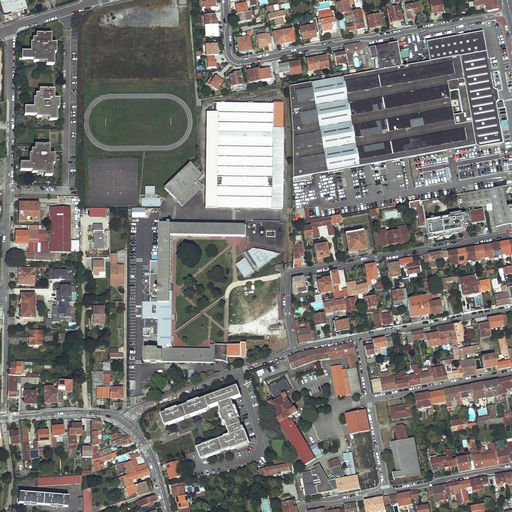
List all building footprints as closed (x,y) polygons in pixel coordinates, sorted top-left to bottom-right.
[(11,14),(16,12),(15,11),(11,0),(0,0),(0,1),(3,12),(4,14),(6,14),(11,12),(11,14)] [(11,0),(15,11),(27,7),(24,0),(11,0)] [(338,3),(340,14),(345,13),(352,12),(352,11),(349,1),(347,1),(344,2),(343,0),(340,1),(341,2),(338,3)] [(430,2),(432,14),(444,12),(441,0),(430,2)] [(236,4),(238,13),(247,11),(246,2),(236,4)] [(407,6),(409,19),(414,18),(414,15),(422,13),(419,3),(407,6)] [(389,8),(392,22),(401,20),(398,6),(389,8)] [(285,10),(274,12),(273,9),(270,10),(270,13),(268,14),(269,19),(274,18),(276,26),(282,25),(284,24),(283,16),(286,15),(285,10)] [(366,10),(370,29),(382,26),(380,14),(370,16),(370,15),(371,15),(370,10),(368,11),(367,9),(366,10)] [(357,10),(352,11),(352,12),(353,15),(354,23),(356,29),(360,28),(360,27),(364,26),(361,12),(358,13),(357,10)] [(237,13),(239,22),(251,19),(250,11),(247,11),(238,13),(237,13)] [(319,16),(323,32),(332,31),(333,32),(337,31),(334,18),(333,18),(332,13),(319,16)] [(203,26),(205,26),(218,25),(217,20),(216,20),(215,15),(202,16),(203,26)] [(319,33),(316,18),(312,19),(314,25),(300,27),(303,38),(311,36),(312,38),(316,37),(316,34),(319,33)] [(205,26),(205,35),(218,35),(218,25),(205,26)] [(283,31),(285,43),(295,41),(293,29),(283,31)] [(20,50),(20,57),(32,58),(31,59),(37,59),(37,57),(44,58),(44,62),(52,62),(52,50),(54,51),(54,46),(52,46),(52,41),(46,41),(46,36),(48,36),(49,32),(34,31),(33,36),(30,36),(30,40),(28,40),(28,46),(30,46),(30,50),(20,50)] [(274,32),(276,44),(285,43),(283,31),(274,32)] [(270,33),(257,36),(259,49),(270,47),(269,44),(272,44),(270,33)] [(375,46),(377,57),(379,69),(289,85),(293,135),(294,183),(305,180),(305,181),(311,181),(310,175),(314,175),(344,169),(367,165),(389,161),(405,158),(472,146),(476,149),(502,144),(495,104),(498,101),(497,92),(493,90),(483,33),(426,43),(430,62),(401,67),(397,42),(375,46)] [(238,38),(240,50),(251,49),(249,37),(238,38)] [(351,51),(362,49),(361,43),(344,46),(345,52),(347,62),(349,70),(354,69),(353,67),(351,68),(350,66),(353,65),(351,58),(352,56),(351,51)] [(207,45),(207,56),(208,56),(214,55),(219,55),(218,44),(207,45)] [(333,54),(335,64),(347,62),(345,52),(333,54)] [(316,57),(319,69),(328,67),(326,55),(316,57)] [(306,59),(308,71),(319,69),(316,57),(306,59)] [(289,70),(290,74),(301,72),(299,61),(288,63),(289,70)] [(279,66),(280,72),(289,70),(288,63),(281,64),(281,65),(279,66)] [(259,70),(261,80),(272,78),(269,66),(265,67),(265,69),(259,70)] [(247,70),(250,83),(261,80),(259,70),(258,68),(247,70)] [(230,76),(232,86),(243,84),(241,72),(235,73),(235,75),(230,76)] [(212,77),(208,83),(217,89),(223,81),(216,76),(214,79),(212,77)] [(23,105),(23,113),(34,113),(34,115),(40,115),(40,113),(47,113),(48,118),(54,118),(55,107),(57,107),(57,103),(55,103),(55,97),(50,96),(50,93),(52,92),(53,87),(38,87),(38,91),(34,91),(34,95),(32,96),(32,101),(34,101),(34,105),(23,105)] [(272,113),(269,113),(269,103),(226,103),(226,113),(223,113),(218,113),(213,113),(212,208),(277,208),(282,208),(283,128),(282,128),(282,103),(272,103),(272,113)] [(44,175),(50,176),(50,164),(52,164),(52,159),(50,159),(50,154),(45,154),(45,149),(48,149),(48,145),(33,145),(33,149),(30,149),(30,154),(28,153),(28,158),(30,159),(30,163),(19,162),(19,170),(31,170),(32,173),(36,173),(36,170),(44,170),(44,175)] [(192,163),(165,188),(168,191),(183,206),(202,187),(199,184),(197,181),(196,181),(202,175),(192,163)] [(197,181),(199,184),(205,178),(203,175),(197,181)] [(160,207),(160,198),(155,198),(155,186),(145,186),(145,198),(141,198),(141,207),(160,207)] [(477,207),(491,205),(496,227),(510,223),(507,207),(502,186),(462,193),(462,195),(463,205),(476,203),(477,207)] [(416,207),(420,227),(425,226),(425,221),(422,206),(420,206),(419,201),(408,203),(409,208),(416,207)] [(38,208),(38,203),(33,203),(25,203),(19,203),(19,207),(19,217),(19,221),(25,221),(33,221),(38,221),(38,216),(38,208)] [(48,223),(50,252),(70,253),(69,228),(68,207),(52,208),(53,222),(48,223)] [(369,210),(370,216),(378,215),(377,208),(369,210)] [(469,212),(471,224),(475,223),(475,222),(484,220),(482,210),(469,212)] [(425,226),(428,239),(431,239),(431,235),(433,235),(434,238),(451,235),(457,234),(456,228),(458,228),(459,231),(463,230),(462,225),(463,225),(466,225),(464,213),(425,221),(425,226)] [(331,217),(332,225),(340,223),(339,215),(331,217)] [(311,226),(313,238),(318,237),(316,227),(327,225),(329,238),(334,237),(332,225),(331,217),(310,220),(310,223),(311,226)] [(145,349),(145,362),(216,364),(216,362),(220,362),(221,362),(224,361),(225,359),(225,357),(225,345),(211,346),(211,350),(170,349),(170,346),(172,346),(173,293),(171,292),(172,236),(250,237),(250,223),(246,223),(246,226),(171,224),(169,224),(169,222),(161,222),(160,261),(152,261),(151,294),(146,294),(146,303),(144,303),(144,318),(146,319),(145,327),(155,328),(155,335),(159,335),(159,349),(145,349)] [(95,239),(95,249),(104,249),(104,231),(102,230),(102,223),(94,223),(94,239),(95,239)] [(250,237),(250,242),(266,246),(267,234),(267,229),(267,224),(262,224),(255,223),(250,223),(250,237)] [(267,234),(266,246),(284,249),(284,250),(285,224),(281,224),(274,224),(267,224),(267,229),(275,229),(275,235),(267,234)] [(463,225),(462,225),(463,230),(459,231),(458,228),(456,228),(457,234),(451,235),(451,236),(464,233),(463,225)] [(16,227),(16,243),(28,243),(28,242),(43,242),(44,242),(44,226),(28,226),(28,228),(16,227)] [(302,227),(304,239),(313,238),(311,226),(302,227)] [(378,231),(380,246),(409,242),(406,226),(398,228),(399,231),(386,233),(386,230),(378,231)] [(344,234),(348,253),(366,250),(362,230),(344,234)] [(499,243),(502,255),(506,254),(506,255),(511,255),(508,241),(499,243)] [(35,252),(42,252),(43,242),(28,242),(28,243),(28,249),(36,249),(35,252)] [(314,245),(316,259),(321,258),(321,257),(328,256),(326,243),(314,245)] [(490,244),(493,258),(498,257),(497,255),(502,255),(499,243),(490,244)] [(488,259),(493,258),(490,244),(482,246),(484,258),(488,257),(488,259)] [(473,247),(476,261),(480,260),(480,258),(484,258),(482,246),(473,247)] [(293,263),(293,269),(301,267),(299,258),(303,258),(301,247),(293,249),(293,263)] [(464,249),(467,261),(470,260),(471,262),(476,261),(473,247),(464,249)] [(279,254),(253,248),(247,252),(256,266),(257,268),(279,255),(279,254)] [(456,250),(459,264),(463,263),(463,262),(467,261),(464,249),(456,250)] [(448,257),(449,264),(453,264),(453,265),(459,264),(456,250),(447,252),(448,257)] [(430,264),(431,269),(437,268),(435,260),(448,257),(447,252),(447,251),(428,254),(430,264)] [(256,266),(247,252),(243,254),(244,257),(246,257),(252,268),(256,266)] [(117,266),(114,266),(114,262),(117,262),(117,253),(110,254),(110,281),(118,281),(118,283),(123,283),(124,266),(117,266)] [(252,268),(246,257),(244,257),(237,262),(245,275),(254,270),(252,268)] [(94,272),(94,276),(103,276),(104,261),(93,261),(93,272),(94,272)] [(406,264),(408,274),(421,272),(419,261),(406,264)] [(388,264),(390,273),(395,272),(395,276),(402,275),(399,262),(388,264)] [(365,266),(368,282),(372,281),(378,280),(375,264),(365,266)] [(503,268),(504,275),(506,274),(506,275),(511,274),(511,271),(511,267),(503,268)] [(21,280),(18,280),(18,285),(30,285),(30,280),(35,280),(35,273),(33,273),(33,268),(21,268),(21,280)] [(49,270),(49,279),(72,279),(72,274),(66,274),(66,270),(49,270)] [(334,292),(335,299),(344,298),(346,297),(350,296),(348,288),(344,289),(344,292),(340,293),(338,285),(339,284),(337,271),(331,272),(335,292),(334,292)] [(292,279),(292,294),(307,291),(306,286),(307,286),(308,285),(308,284),(308,283),(307,282),(306,282),(305,276),(292,279)] [(457,276),(440,280),(442,291),(447,291),(446,283),(455,281),(455,286),(459,286),(458,285),(457,276)] [(457,276),(458,285),(461,284),(463,295),(481,292),(479,282),(475,282),(474,277),(461,279),(461,278),(460,278),(459,276),(457,276)] [(319,281),(321,293),(333,292),(330,277),(324,278),(325,280),(319,281)] [(403,282),(404,287),(406,286),(411,285),(410,278),(403,280),(403,282)] [(479,282),(481,292),(486,291),(486,288),(490,288),(489,280),(479,282)] [(348,288),(350,296),(356,295),(363,294),(366,294),(370,293),(368,287),(368,284),(356,287),(354,287),(354,283),(347,284),(348,288)] [(427,301),(429,314),(445,311),(443,300),(431,302),(429,291),(428,291),(426,284),(424,285),(426,297),(427,301)] [(53,322),(60,322),(60,313),(66,313),(66,317),(72,317),(72,306),(70,306),(71,301),(70,301),(70,296),(71,296),(71,285),(60,285),(60,292),(58,292),(58,301),(60,301),(59,306),(53,306),(53,322)] [(407,291),(408,300),(410,316),(416,315),(416,317),(428,314),(423,287),(407,291)] [(393,291),(395,307),(405,305),(404,300),(408,300),(407,291),(407,289),(393,291)] [(494,295),(496,307),(504,305),(510,304),(509,299),(508,293),(494,295)] [(356,299),(358,311),(365,310),(363,298),(363,294),(356,295),(356,299)] [(20,308),(21,318),(35,318),(35,295),(20,295),(20,301),(17,301),(17,304),(19,305),(20,308)] [(364,298),(367,313),(372,312),(371,308),(378,307),(376,296),(366,298),(364,298)] [(346,312),(347,313),(358,311),(356,299),(347,300),(345,301),(346,312)] [(324,304),(325,314),(331,313),(331,314),(342,312),(342,311),(345,310),(345,312),(346,312),(345,301),(345,300),(340,301),(340,300),(335,301),(330,302),(328,302),(328,303),(324,304)] [(302,307),(304,314),(311,313),(310,305),(302,307)] [(94,315),(95,323),(99,324),(99,320),(104,321),(104,307),(93,307),(93,315),(94,315)] [(380,315),(381,325),(392,324),(390,313),(381,314),(381,310),(379,310),(380,315)] [(373,313),(376,330),(382,328),(381,325),(380,315),(379,315),(379,312),(373,313)] [(314,316),(315,326),(327,324),(325,314),(314,316)] [(494,316),(487,317),(488,322),(489,328),(504,326),(502,315),(494,316)] [(348,319),(334,320),(335,330),(349,329),(348,319)] [(294,321),(298,344),(312,341),(312,339),(315,338),(314,330),(311,331),(309,323),(306,324),(307,328),(300,330),(299,325),(298,320),(294,321)] [(462,341),(463,341),(460,322),(456,323),(452,324),(457,348),(463,347),(462,341)] [(480,337),(491,335),(489,328),(488,322),(478,324),(480,337)] [(447,325),(437,327),(438,333),(439,339),(450,337),(451,342),(454,360),(459,359),(457,348),(452,324),(447,325)] [(418,330),(411,332),(413,340),(425,337),(425,335),(424,329),(418,330)] [(29,332),(29,345),(33,345),(38,345),(41,345),(41,332),(36,332),(36,330),(35,330),(35,332),(29,332)] [(438,333),(425,335),(425,337),(427,347),(440,344),(439,339),(438,333)] [(57,340),(57,343),(64,343),(64,334),(54,334),(54,340),(57,340)] [(379,338),(372,339),(373,344),(374,348),(387,346),(385,337),(379,338)] [(500,361),(499,358),(495,359),(496,364),(498,370),(504,368),(511,367),(508,348),(506,338),(498,339),(501,354),(503,354),(505,361),(500,361)] [(362,393),(356,362),(357,362),(353,343),(300,354),(295,355),(288,358),(293,370),(315,362),(331,358),(348,355),(350,363),(351,370),(348,371),(350,378),(348,378),(347,370),(345,371),(344,368),(342,369),(341,366),(333,368),(338,397),(351,395),(350,389),(346,390),(344,382),(350,381),(353,395),(362,393)] [(229,345),(229,357),(246,357),(246,344),(237,344),(237,345),(229,345)] [(375,356),(374,348),(373,344),(364,345),(367,363),(376,361),(375,359),(375,356)] [(465,354),(473,353),(471,346),(463,347),(457,348),(459,359),(465,358),(465,354)] [(494,354),(481,356),(483,367),(496,364),(495,359),(494,354)] [(348,355),(331,358),(331,361),(347,358),(348,363),(350,363),(348,355)] [(389,376),(382,378),(379,358),(375,359),(376,361),(382,391),(388,390),(395,389),(393,376),(391,366),(388,367),(389,376)] [(460,362),(463,376),(470,375),(476,373),(473,358),(460,361),(460,362)] [(434,368),(432,359),(430,360),(431,365),(434,381),(440,380),(447,379),(444,366),(434,368)] [(449,365),(451,365),(450,359),(443,360),(444,366),(447,379),(455,377),(463,376),(460,362),(455,363),(457,371),(450,372),(449,365)] [(375,374),(370,376),(371,383),(373,393),(382,391),(376,361),(367,363),(368,366),(374,365),(375,374)] [(11,363),(10,375),(21,375),(21,369),(24,369),(24,365),(32,365),(32,363),(21,362),(21,363),(11,363)] [(97,389),(97,398),(108,399),(109,388),(110,388),(110,382),(110,364),(103,363),(103,372),(91,372),(92,376),(93,376),(92,389),(97,389)] [(422,372),(421,368),(418,369),(421,384),(427,383),(434,381),(431,365),(427,365),(428,371),(422,372)] [(413,369),(414,374),(406,375),(408,386),(415,385),(421,384),(418,369),(418,368),(413,369)] [(401,371),(402,374),(393,376),(395,389),(402,387),(408,386),(406,375),(405,371),(401,371)] [(507,393),(507,389),(511,387),(511,377),(506,379),(499,380),(501,394),(502,398),(507,397),(506,393),(507,393)] [(8,378),(8,397),(16,397),(16,396),(18,396),(18,391),(17,391),(17,383),(21,383),(21,378),(8,378)] [(293,390),(285,378),(269,388),(278,401),(275,403),(273,398),(268,401),(271,407),(273,407),(279,419),(306,465),(317,460),(292,417),(298,413),(296,409),(295,410),(287,398),(288,397),(286,394),(293,390)] [(59,380),(59,386),(66,386),(66,391),(67,391),(67,392),(70,392),(70,391),(72,391),(72,381),(59,380)] [(493,381),(484,383),(486,397),(501,394),(499,380),(493,381)] [(110,388),(110,398),(122,399),(122,388),(112,388),(112,382),(110,382),(110,388)] [(482,395),(484,403),(487,403),(486,397),(484,383),(478,384),(472,385),(474,397),(475,405),(479,404),(478,397),(482,395)] [(465,386),(459,387),(461,399),(474,397),(472,385),(465,386)] [(45,387),(45,401),(52,401),(52,404),(57,404),(57,403),(57,394),(58,390),(54,390),(54,387),(45,387)] [(238,387),(162,415),(165,425),(169,424),(170,425),(208,412),(208,411),(221,407),(223,413),(221,414),(226,425),(227,424),(232,436),(199,449),(202,458),(205,457),(206,458),(232,449),(232,450),(250,444),(245,428),(243,429),(239,419),(241,418),(237,407),(235,408),(232,401),(242,397),(238,387)] [(458,400),(458,405),(462,404),(461,399),(459,387),(452,389),(445,390),(447,402),(448,411),(452,410),(451,402),(458,400)] [(437,391),(429,393),(432,404),(447,402),(445,390),(437,391)] [(25,391),(24,404),(35,404),(35,392),(25,391)] [(423,394),(416,395),(417,399),(418,408),(432,406),(432,404),(429,393),(423,394)] [(410,404),(391,408),(393,419),(412,416),(410,404)] [(488,406),(491,419),(496,418),(494,405),(488,406)] [(381,480),(367,409),(351,412),(354,426),(352,427),(350,429),(359,475),(346,477),(338,458),(329,462),(336,479),(340,478),(343,494),(376,487),(381,480)] [(451,427),(466,424),(465,419),(450,422),(451,427)] [(99,425),(102,425),(102,421),(93,420),(92,432),(98,432),(99,425)] [(69,429),(69,444),(68,444),(68,449),(70,449),(73,449),(77,449),(77,444),(74,444),(74,434),(82,434),(82,423),(71,424),(71,429),(69,429)] [(451,427),(450,427),(451,432),(468,429),(467,424),(466,424),(451,427)] [(404,425),(398,426),(397,429),(400,448),(394,449),(398,473),(397,473),(398,477),(404,476),(405,478),(422,475),(414,438),(409,439),(407,426),(404,425)] [(52,427),(53,449),(56,449),(56,436),(64,435),(63,426),(52,427)] [(48,441),(48,430),(38,431),(38,441),(48,441)] [(13,432),(13,431),(8,432),(10,445),(20,443),(18,431),(13,432)] [(276,433),(270,435),(274,450),(281,447),(276,433)] [(128,443),(134,441),(128,436),(115,441),(117,446),(101,451),(103,457),(115,452),(119,451),(118,446),(128,443)] [(480,469),(484,468),(482,454),(477,455),(476,453),(474,440),(470,440),(471,444),(473,457),(476,470),(480,469)] [(486,451),(485,448),(481,448),(481,452),(482,454),(484,468),(492,467),(499,465),(497,452),(495,442),(492,443),(493,450),(486,451)] [(96,445),(92,447),(92,458),(92,461),(101,458),(96,445)] [(82,457),(92,458),(92,447),(91,447),(82,447),(82,457)] [(281,447),(274,450),(278,461),(284,459),(281,447)] [(446,450),(447,457),(442,457),(442,458),(444,469),(450,467),(450,466),(455,465),(455,466),(456,468),(459,467),(457,459),(457,458),(453,459),(451,449),(446,450)] [(502,458),(500,451),(497,452),(499,465),(505,464),(511,463),(509,449),(505,450),(506,457),(502,458)] [(102,461),(117,456),(115,452),(103,457),(101,458),(92,461),(92,464),(93,464),(96,471),(104,468),(102,461)] [(439,471),(439,470),(444,469),(442,458),(437,459),(437,456),(431,457),(434,472),(439,471)] [(459,467),(460,473),(468,471),(472,470),(469,457),(457,459),(459,467)] [(127,470),(125,470),(127,475),(142,469),(141,465),(138,466),(136,460),(133,461),(132,460),(131,460),(115,466),(117,471),(124,468),(123,467),(125,466),(127,470)] [(180,461),(167,465),(171,479),(181,476),(179,467),(181,466),(180,461)] [(289,470),(290,473),(295,472),(293,463),(275,466),(275,467),(265,468),(264,467),(261,468),(263,478),(266,478),(266,476),(277,474),(277,472),(289,470)] [(314,471),(302,473),(307,496),(335,491),(320,465),(315,468),(315,469),(314,469),(314,471)] [(132,481),(150,475),(148,468),(123,477),(123,476),(116,479),(117,481),(123,479),(126,488),(133,486),(132,481)] [(503,485),(503,483),(507,482),(506,473),(499,475),(495,475),(497,486),(503,485)] [(37,479),(37,486),(82,484),(82,476),(37,479)] [(482,485),(488,484),(487,477),(484,478),(476,479),(478,492),(483,491),(482,485)] [(186,484),(192,483),(191,480),(183,482),(183,483),(172,484),(175,497),(176,497),(186,495),(184,483),(185,483),(186,484)] [(138,496),(148,492),(144,482),(133,486),(126,488),(125,489),(128,495),(130,495),(130,494),(136,492),(138,496)] [(460,503),(459,500),(463,500),(460,482),(452,484),(445,485),(449,504),(450,509),(452,508),(451,497),(450,497),(449,493),(450,492),(450,490),(456,489),(457,493),(456,493),(458,503),(460,503)] [(449,504),(445,485),(437,487),(429,488),(430,495),(434,495),(435,503),(440,502),(440,505),(449,504)] [(200,486),(193,487),(194,494),(201,493),(200,486)] [(83,490),(83,511),(91,511),(92,506),(92,487),(83,490)] [(420,498),(418,490),(411,492),(412,499),(420,498)] [(68,497),(18,493),(18,503),(67,507),(68,497)] [(390,496),(384,497),(385,505),(392,504),(399,503),(399,502),(397,494),(390,496)] [(190,499),(188,499),(188,495),(186,495),(176,497),(177,502),(178,502),(179,508),(190,506),(189,502),(191,502),(190,499)] [(293,501),(292,501),(290,495),(282,497),(283,501),(285,511),(298,511),(297,507),(294,507),(293,501)] [(154,496),(150,497),(150,496),(144,498),(145,499),(136,502),(137,506),(139,506),(139,507),(156,501),(154,496)] [(356,511),(355,502),(345,504),(346,511),(356,511)]
